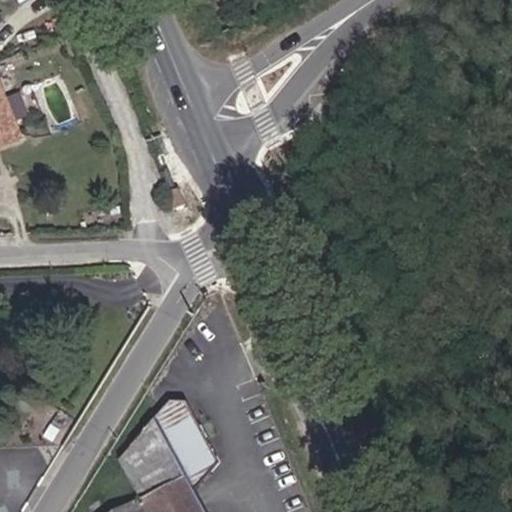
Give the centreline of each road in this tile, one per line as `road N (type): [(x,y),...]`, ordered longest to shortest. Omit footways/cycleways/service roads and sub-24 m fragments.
road 1 (primary): [(244,228),(358,511)]
road 2 (unclassified): [(51,511),(205,266)]
road 3 (unclassified): [(374,0),(206,137)]
road 4 (unclassified): [(205,266),(183,254),(115,250),(0,255)]
road 5 (unknown): [(265,511),(237,439),(235,409),(250,376),(291,345)]
road 6 (primary): [(153,0),(206,137)]
